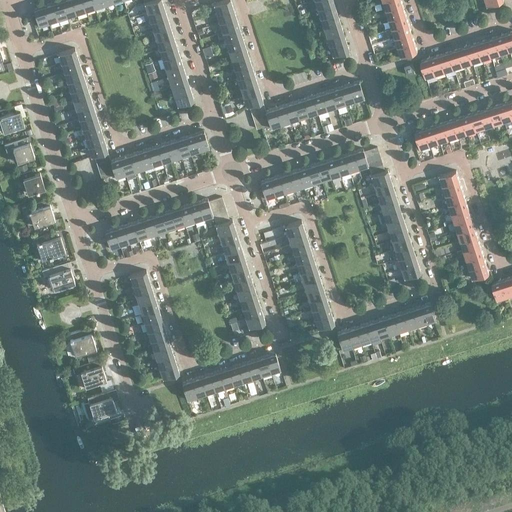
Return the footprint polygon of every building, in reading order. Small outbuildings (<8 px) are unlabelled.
[(67,16),(61,0),(58,0),(52,2),(58,19),(67,16)] [(76,13),(72,0),(61,0),(67,16),(76,13)] [(86,10),(82,0),(72,0),(76,13),(86,10)] [(95,7),(92,0),(82,0),(86,10),(95,7)] [(164,6),(161,0),(149,0),(144,2),(147,11),(164,6)] [(233,7),(230,0),(221,0),(213,3),(216,12),(233,7)] [(403,3),(401,0),(383,0),(386,9),(403,3)] [(58,19),(52,2),(43,5),(49,22),(58,19)] [(337,11),(334,2),(317,7),(320,17),(337,11)] [(406,13),(403,3),(386,9),(389,18),(406,13)] [(49,22),(43,5),(33,8),(35,13),(39,25),(49,22)] [(167,15),(164,6),(147,11),(150,21),(167,15)] [(236,16),(233,7),(216,12),(219,22),(236,16)] [(340,21),(337,11),(320,17),(323,26),(340,21)] [(409,22),(406,13),(389,18),(392,27),(409,22)] [(170,24),(167,15),(150,21),(153,30),(170,24)] [(239,25),(236,16),(219,22),(222,31),(239,25)] [(343,30),(340,21),(323,26),(326,35),(343,30)] [(412,31),(409,22),(392,27),(395,37),(412,31)] [(173,34),(170,24),(153,30),(156,39),(173,34)] [(242,35),(239,25),(222,31),(225,40),(242,35)] [(346,39),(343,30),(326,35),(329,44),(346,39)] [(415,41),(412,31),(395,37),(398,46),(415,41)] [(510,50),(504,33),(495,36),(500,53),(510,50)] [(176,43),(173,34),(156,39),(159,48),(176,43)] [(245,44),(242,35),(225,40),(228,49),(245,44)] [(500,53),(495,36),(486,39),(491,56),(500,53)] [(349,49),(346,39),(329,44),(332,55),(349,49)] [(491,56),(486,39),(476,42),(482,59),(491,56)] [(418,50),(415,41),(398,46),(401,56),(418,50)] [(482,59),(476,42),(467,45),(473,62),(482,59)] [(179,52),(176,43),(159,48),(162,58),(179,52)] [(248,53),(245,44),(228,49),(231,59),(248,53)] [(473,62),(467,45),(458,48),(463,65),(473,62)] [(78,57),(75,47),(58,53),(61,62),(78,57)] [(463,65),(458,48),(449,51),(454,68),(463,65)] [(454,68),(449,51),(439,54),(445,71),(454,68)] [(182,61),(179,52),(162,58),(165,67),(182,61)] [(251,62),(248,53),(231,59),(234,68),(251,62)] [(445,71),(439,54),(430,57),(435,73),(445,71)] [(81,66),(78,57),(61,62),(64,71),(81,66)] [(435,73),(430,57),(421,60),(426,77),(435,73)] [(185,71),(182,61),(165,67),(168,76),(185,71)] [(254,72),(251,62),(234,68),(237,77),(254,72)] [(415,72),(412,62),(404,65),(407,74),(415,72)] [(84,75),(81,66),(64,71),(67,81),(84,75)] [(188,80),(185,71),(168,76),(171,85),(188,80)] [(257,81),(254,72),(237,77),(240,86),(257,81)] [(87,85),(84,75),(67,81),(70,90),(87,85)] [(191,89),(188,80),(171,85),(174,95),(191,89)] [(364,96),(359,80),(349,83),(355,99),(364,96)] [(260,90),(257,81),(240,86),(243,96),(260,90)] [(355,99),(349,83),(340,86),(345,102),(355,99)] [(90,94),(87,85),(70,90),(73,99),(90,94)] [(345,102),(340,86),(331,89),(336,105),(345,102)] [(194,99),(191,89),(174,95),(177,104),(194,99)] [(336,105),(331,89),(321,92),(327,108),(336,105)] [(263,100),(260,90),(243,96),(246,106),(249,105),(262,100),(263,100)] [(327,108),(321,92),(312,95),(318,111),(327,108)] [(93,103),(90,94),(73,99),(76,108),(93,103)] [(318,111),(312,95),(303,98),(308,114),(318,111)] [(308,114),(303,98),(294,101),(299,117),(308,114)] [(264,106),(262,100),(249,105),(251,110),(264,106)] [(299,117),(294,101),(284,104),(290,120),(299,117)] [(511,117),(511,112),(508,101),(499,104),(504,120),(511,117)] [(96,112),(93,103),(76,108),(79,118),(96,112)] [(290,120),(284,104),(275,107),(280,123),(290,120)] [(504,120),(499,104),(490,107),(495,123),(504,120)] [(24,125),(21,114),(20,109),(16,110),(14,105),(0,109),(0,120),(3,131),(24,125)] [(266,112),(265,110),(264,106),(251,110),(253,116),(266,112)] [(280,123),(275,107),(265,110),(266,112),(268,117),(270,124),(271,126),(280,123)] [(495,123),(490,107),(480,110),(486,126),(495,123)] [(486,126),(480,110),(471,112),(476,129),(486,126)] [(99,122),(96,112),(79,118),(82,127),(99,122)] [(268,117),(266,112),(253,116),(254,122),(268,117)] [(476,129),(471,112),(462,115),(467,132),(476,129)] [(467,132),(462,115),(453,118),(458,135),(467,132)] [(337,124),(343,122),(341,116),(335,118),(337,124)] [(270,124),(268,117),(254,122),(256,128),(270,124)] [(458,135),(453,118),(443,121),(449,138),(458,135)] [(449,138),(443,121),(434,124),(439,141),(449,138)] [(102,131),(99,122),(82,127),(85,136),(102,131)] [(439,141),(434,124),(425,127),(430,144),(439,141)] [(430,144),(425,127),(415,130),(421,147),(430,144)] [(209,146),(204,129),(194,132),(199,149),(209,146)] [(105,140),(102,131),(85,136),(88,145),(105,140)] [(199,149),(194,132),(185,135),(190,152),(199,149)] [(35,156),(30,141),(28,141),(26,135),(6,142),(8,150),(13,148),(17,159),(16,159),(17,162),(25,159),(35,156)] [(190,152),(185,135),(176,138),(181,155),(190,152)] [(181,155),(176,138),(166,141),(172,158),(181,155)] [(108,150),(105,140),(88,145),(91,155),(94,154),(107,150),(108,150)] [(172,158),(166,141),(157,144),(162,161),(172,158)] [(162,161),(157,144),(148,147),(153,164),(162,161)] [(379,152),(377,146),(364,150),(366,156),(379,152)] [(153,164),(148,147),(139,150),(144,167),(153,164)] [(368,162),(366,156),(364,150),(363,147),(353,151),(358,167),(368,164),(368,162)] [(109,156),(107,150),(94,154),(96,160),(109,156)] [(144,167),(139,150),(129,153),(135,170),(144,167)] [(358,167),(353,151),(343,154),(349,170),(358,167)] [(381,158),(379,152),(366,156),(368,162),(381,158)] [(135,170),(129,153),(120,156),(125,173),(135,170)] [(349,170),(343,154),(334,157),(340,173),(349,170)] [(111,162),(110,159),(109,156),(96,160),(98,166),(111,162)] [(125,173),(120,156),(110,159),(111,162),(113,167),(115,173),(116,176),(125,173)] [(340,173),(334,157),(325,159),(330,176),(340,173)] [(383,163),(381,158),(368,162),(368,164),(369,168),(383,163)] [(330,176),(325,159),(316,162),(321,179),(330,176)] [(113,167),(111,162),(98,166),(99,172),(113,167)] [(321,179),(316,162),(306,165),(312,182),(321,179)] [(385,169),(383,163),(369,168),(371,174),(385,169)] [(312,182),(306,165),(297,168),(303,185),(312,182)] [(115,173),(113,167),(99,172),(101,178),(115,173)] [(303,185),(297,168),(288,171),(293,188),(303,185)] [(45,187),(40,172),(31,175),(29,169),(17,173),(19,179),(23,178),(28,193),(36,190),(36,191),(39,191),(38,189),(45,187)] [(390,178),(387,169),(385,169),(371,174),(370,174),(373,183),(390,178)] [(459,179),(456,169),(440,175),(443,184),(459,179)] [(293,188),(288,171),(279,174),(284,191),(293,188)] [(284,191),(279,174),(269,177),(275,194),(284,191)] [(275,194),(269,177),(260,180),(265,197),(275,194)] [(393,187),(390,178),(373,183),(376,192),(393,187)] [(462,188),(459,179),(443,184),(446,194),(462,188)] [(396,196),(393,187),(376,192),(379,202),(396,196)] [(465,198),(462,188),(446,194),(449,203),(465,198)] [(224,202),(222,196),(208,200),(210,206),(224,202)] [(399,205),(396,196),(379,202),(382,211),(399,205)] [(213,214),(212,212),(210,206),(208,200),(207,197),(197,200),(203,217),(212,214),(213,214)] [(468,207),(465,198),(449,203),(452,212),(468,207)] [(55,219),(52,209),(50,204),(43,206),(41,200),(21,206),(23,213),(29,211),(34,226),(55,219)] [(203,217),(197,200),(188,203),(194,220),(203,217)] [(226,208),(224,202),(210,206),(212,212),(226,208)] [(194,220),(188,203),(179,206),(184,223),(194,220)] [(402,215),(399,205),(382,211),(385,220),(402,215)] [(184,223),(179,206),(170,209),(175,226),(184,223)] [(471,216),(468,207),(452,212),(455,221),(471,216)] [(227,213),(226,208),(212,212),(213,214),(212,214),(214,218),(227,213)] [(175,226),(170,209),(160,212),(166,229),(175,226)] [(166,229),(160,212),(151,215),(157,232),(166,229)] [(229,219),(227,213),(214,218),(216,224),(229,219)] [(157,232),(151,215),(142,218),(147,235),(157,232)] [(405,224),(402,215),(385,220),(388,229),(405,224)] [(474,225),(471,216),(455,221),(458,231),(474,225)] [(147,235),(142,218),(133,221),(138,238),(147,235)] [(229,219),(216,224),(215,224),(218,233),(235,228),(232,218),(229,219)] [(304,229),(301,219),(284,225),(288,234),(304,229)] [(138,238),(133,221),(123,224),(129,241),(138,238)] [(129,241),(123,224),(114,227),(120,244),(129,241)] [(408,233),(405,224),(388,229),(391,239),(408,233)] [(477,235),(474,225),(458,231),(461,240),(477,235)] [(120,244),(114,227),(105,230),(110,247),(120,244)] [(238,237),(235,228),(218,233),(221,243),(238,237)] [(307,238),(304,229),(288,234),(291,244),(307,238)] [(65,250),(60,235),(54,237),(53,231),(32,238),(34,244),(39,242),(44,257),(49,255),(50,256),(53,256),(52,254),(65,250)] [(411,243),(408,233),(391,239),(394,248),(411,243)] [(480,244),(477,235),(461,240),(464,249),(480,244)] [(241,247),(238,237),(221,243),(224,252),(241,247)] [(310,248),(307,238),(291,244),(294,253),(310,248)] [(414,252),(411,243),(394,248),(397,257),(414,252)] [(483,253),(480,244),(464,249),(467,258),(483,253)] [(244,256),(241,247),(224,252),(227,261),(244,256)] [(313,257),(310,248),(294,253),(296,262),(313,257)] [(417,261),(414,252),(397,257),(400,266),(417,261)] [(486,262),(483,253),(467,258),(469,268),(486,262)] [(247,265),(244,256),(227,261),(230,270),(247,265)] [(316,266),(313,257),(296,262),(299,271),(316,266)] [(420,271),(417,261),(400,266),(404,277),(420,271)] [(489,272),(486,262),(469,268),(473,277),(489,272)] [(75,282),(70,266),(62,269),(60,263),(42,269),(44,275),(49,274),(54,288),(75,282)] [(250,274),(247,265),(230,270),(233,280),(250,274)] [(319,275),(316,266),(299,271),(302,281),(319,275)] [(149,279),(146,269),(129,275),(132,284),(149,279)] [(253,284),(250,274),(233,280),(236,289),(253,284)] [(322,285),(319,275),(302,281),(305,290),(322,285)] [(511,293),(511,278),(511,276),(502,279),(507,295),(511,293)] [(152,288),(149,279),(132,284),(135,293),(152,288)] [(507,295),(502,279),(492,282),(497,299),(507,295)] [(256,293),(253,284),(236,289),(239,298),(256,293)] [(325,294),(322,285),(305,290),(308,299),(325,294)] [(155,297),(152,288),(135,293),(138,303),(155,297)] [(259,302),(256,293),(239,298),(242,307),(259,302)] [(328,303),(325,294),(308,299),(311,308),(328,303)] [(158,307),(155,297),(138,303),(141,312),(158,307)] [(262,311),(259,302),(242,307),(245,317),(262,311)] [(436,318),(430,302),(421,305),(426,321),(436,318)] [(331,312),(328,303),(311,308),(314,318),(331,312)] [(426,321),(421,305),(411,308),(417,324),(426,321)] [(161,316),(158,307),(141,312),(144,321),(161,316)] [(417,324),(411,308),(402,311),(407,327),(417,324)] [(265,321),(262,311),(245,317),(248,326),(265,321)] [(407,327),(402,311),(393,314),(398,330),(407,327)] [(334,322),(331,312),(314,318),(317,327),(334,322)] [(398,330),(393,314),(384,317),(389,333),(398,330)] [(164,325),(161,316),(144,321),(147,331),(164,325)] [(389,333),(384,317),(374,320),(380,336),(389,333)] [(380,336),(374,320),(365,323),(370,339),(380,336)] [(370,339),(365,323),(356,326),(361,342),(370,339)] [(167,334),(164,325),(147,331),(150,340),(167,334)] [(361,342),(356,326),(346,329),(352,345),(361,342)] [(96,347),(93,338),(91,332),(83,335),(81,329),(63,335),(65,341),(70,339),(75,354),(96,347)] [(352,345),(346,329),(337,332),(342,348),(352,345)] [(170,344),(167,334),(150,340),(153,349),(170,344)] [(173,353),(170,344),(153,349),(156,358),(173,353)] [(280,368),(276,354),(275,352),(266,355),(271,371),(280,368)] [(176,362),(173,353),(156,358),(159,368),(176,362)] [(271,371),(266,355),(256,358),(262,374),(271,371)] [(262,374),(256,358),(247,361),(252,377),(262,374)] [(106,379),(103,368),(101,363),(98,365),(96,359),(77,365),(79,371),(81,371),(85,385),(106,379)] [(252,377),(247,361),(238,364),(243,380),(252,377)] [(179,372),(176,362),(159,368),(162,377),(179,372)] [(243,380),(238,364),(228,366),(234,383),(243,380)] [(234,383),(228,366),(219,369),(225,386),(234,383)] [(225,386),(219,369),(210,372),(215,389),(225,386)] [(215,389),(210,372),(201,375),(206,392),(215,389)] [(206,392),(201,375),(191,378),(197,395),(206,392)] [(197,395),(191,378),(182,382),(187,398),(197,395)] [(116,410),(113,400),(118,398),(115,388),(106,390),(87,396),(91,408),(94,407),(97,416),(116,410)] [(87,431),(85,424),(78,426),(80,433),(87,431)]
